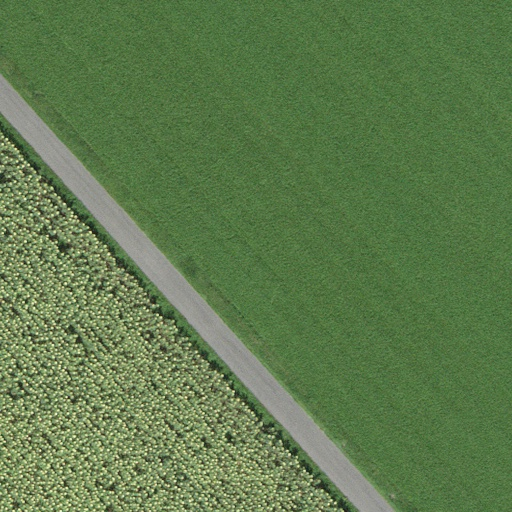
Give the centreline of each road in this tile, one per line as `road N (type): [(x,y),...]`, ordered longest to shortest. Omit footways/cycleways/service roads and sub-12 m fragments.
road 1 (track): [(0,93),(375,511)]
road 2 (motorway): [(0,213),(158,0)]
